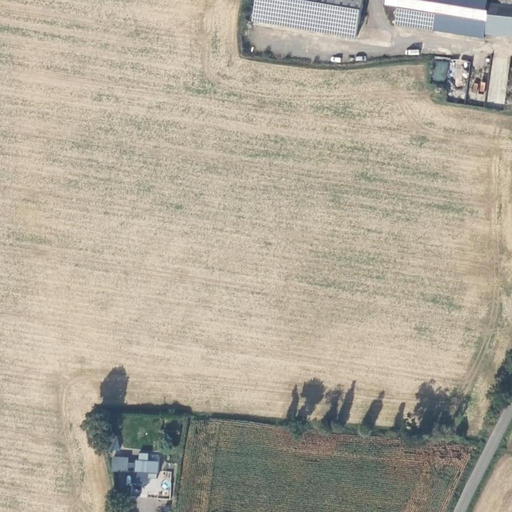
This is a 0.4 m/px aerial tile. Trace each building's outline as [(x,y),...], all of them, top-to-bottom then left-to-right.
[(360,38),(366,0),(257,0),(254,20),(360,38)] [(388,0),(387,5),(398,7),(395,27),(435,33),(438,14),(473,20),(471,32),(511,37),(511,5),(491,3),(488,3),(488,0),(388,0)] [(492,52),(488,103),(506,104),(509,54),(492,52)] [(432,80),(446,81),(448,61),(434,60),(432,80)] [(114,460),(114,471),(126,471),(126,459),(114,460)] [(136,474),(161,475),(161,461),(136,460),(136,474)]
